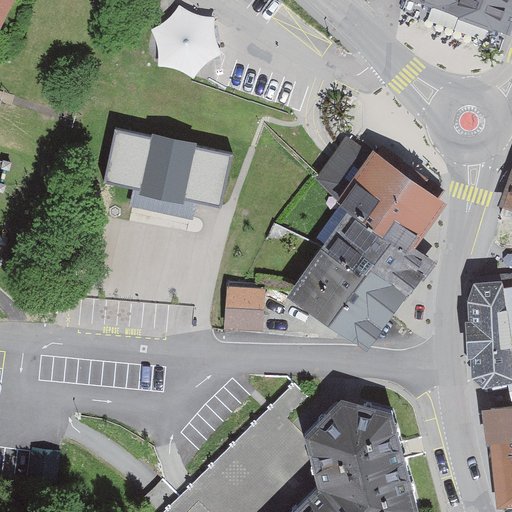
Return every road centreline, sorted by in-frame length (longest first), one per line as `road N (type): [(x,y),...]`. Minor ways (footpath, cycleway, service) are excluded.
road 1 (residential): [(451,364),(0,337)]
road 2 (secondary): [(451,364),(451,295),(473,151)]
road 3 (secondary): [(446,103),(328,0)]
road 4 (secondary): [(481,511),(451,364)]
